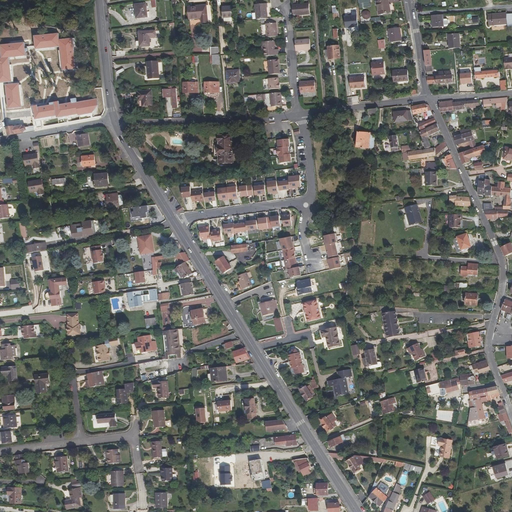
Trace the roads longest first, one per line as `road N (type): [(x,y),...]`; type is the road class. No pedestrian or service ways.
road 1 (primary): [(176,223),(315,446)]
road 2 (tertiary): [(430,98),(502,259),(488,343)]
road 3 (residential): [(296,115),(113,121)]
road 4 (residential): [(430,98),(296,115)]
road 5 (residential): [(133,435),(0,452)]
road 6 (residential): [(306,204),(176,223)]
road 7 (unknown): [(176,223),(54,246)]
road 8 (primary): [(99,0),(113,121)]
road 9 (unknown): [(225,121),(214,0)]
